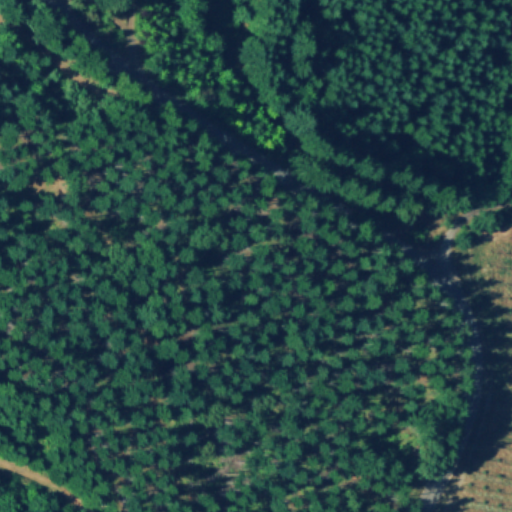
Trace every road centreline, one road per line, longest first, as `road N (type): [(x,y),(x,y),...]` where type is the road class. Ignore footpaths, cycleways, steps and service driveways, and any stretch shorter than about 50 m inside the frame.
road 1 (residential): [(425,511),(474,407),(475,345),(457,299),(404,252),(121,71),(50,0)]
road 2 (track): [(511,205),(461,222),(446,242),(444,285)]
